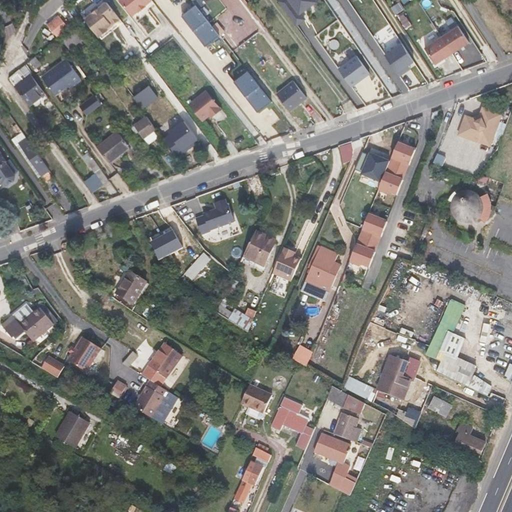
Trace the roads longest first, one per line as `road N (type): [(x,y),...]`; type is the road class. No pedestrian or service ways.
road 1 (residential): [(0,251),(511,70)]
road 2 (unknown): [(134,204),(27,54)]
road 3 (unknown): [(264,156),(157,9)]
road 4 (unknown): [(406,108),(328,0)]
